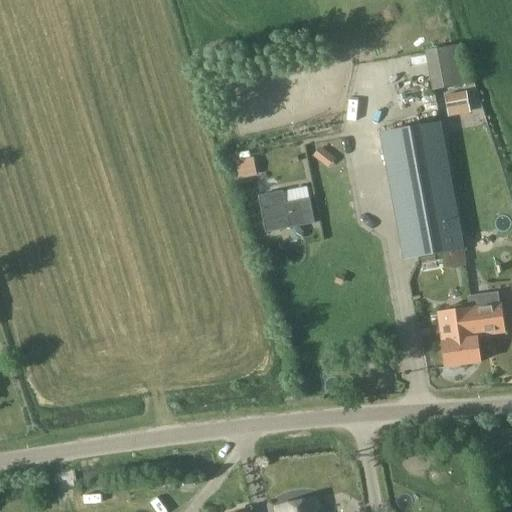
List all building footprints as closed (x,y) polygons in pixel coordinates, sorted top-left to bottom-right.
[(457,46),(427,52),(435,91),(464,85),(457,46)] [(380,134),(404,261),(465,250),(441,122),(380,134)] [(324,166),(332,156),(321,147),(313,157),(324,166)] [(236,161),(240,179),(258,176),(254,158),(236,161)] [(267,233),(315,224),(310,199),(286,204),(283,192),(259,196),(267,233)] [(495,296),(469,299),(470,308),(472,308),(476,337),(477,336),(505,333),(504,329),(507,327),(506,321),(503,320),(501,305),(497,305),(495,296)] [(449,311),(439,313),(446,367),(449,367),(453,369),(460,369),(463,365),(480,363),(477,336),(476,337),(472,308),(470,308),(463,309),(462,305),(448,307),(449,311)] [(277,507),(277,511),(319,511),(316,498),(277,507)]
